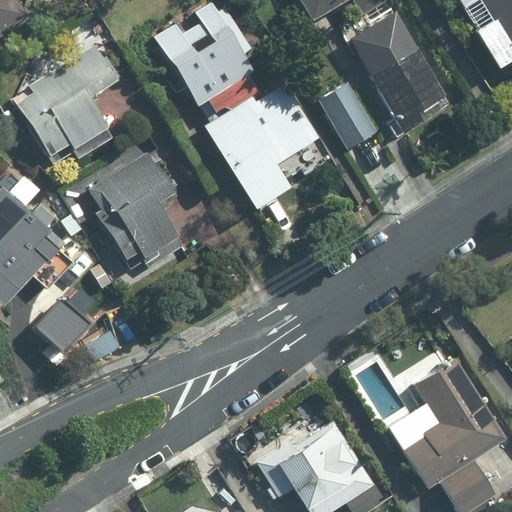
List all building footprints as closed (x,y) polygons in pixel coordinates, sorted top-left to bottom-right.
[(0,0),(0,29),(48,0),(0,0)] [(355,39),(405,11),(398,0),(299,0),(313,23),(338,9),(355,39)] [(511,0),(464,0),(509,78),(511,76),(511,0)] [(201,120),(261,84),(212,2),(152,37),(201,120)] [(405,11),(355,39),(407,131),(456,103),(405,11)] [(101,26),(2,82),(49,164),(114,127),(95,93),(129,74),(101,26)] [(342,67),(312,84),(347,149),(378,132),(342,67)] [(261,84),(201,120),(255,211),(337,162),(283,71),(261,84)] [(144,142),(81,185),(140,270),(188,238),(163,202),(179,192),(144,142)] [(1,174),(0,175),(0,305),(8,312),(73,235),(1,174)] [(63,296),(32,328),(60,354),(90,322),(63,296)] [(511,438),(511,432),(461,351),(410,382),(436,424),(393,450),(417,490),(437,479),(457,511),(465,511),(504,488),(484,455),(511,438)] [(333,409),(254,451),(277,495),(293,486),(306,511),(332,511),(376,488),(333,409)]
